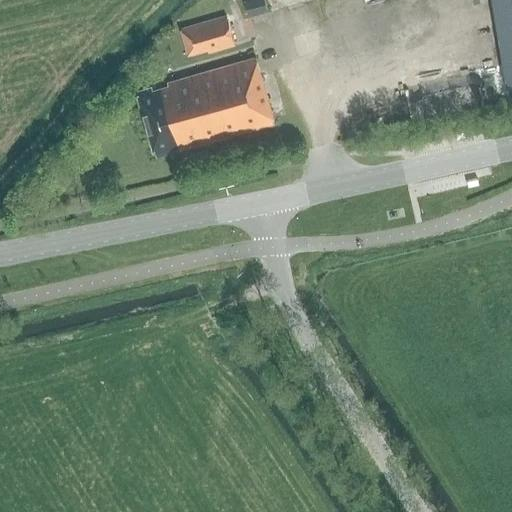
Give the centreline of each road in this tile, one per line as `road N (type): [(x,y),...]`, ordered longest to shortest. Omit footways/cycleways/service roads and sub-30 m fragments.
road 1 (unclassified): [(418,511),(285,303),(258,203)]
road 2 (secondary): [(0,254),(258,203)]
road 3 (secondary): [(258,203),(511,148)]
